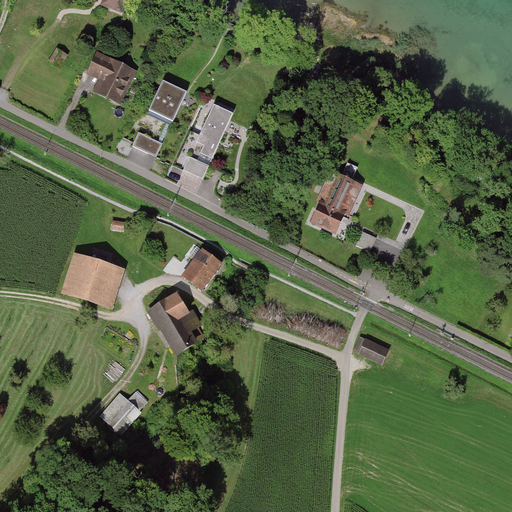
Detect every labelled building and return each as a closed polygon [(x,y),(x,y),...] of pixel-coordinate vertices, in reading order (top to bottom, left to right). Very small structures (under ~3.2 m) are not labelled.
[(50,60),(62,68),(71,54),(59,47),(50,60)] [(101,55),(91,74),(103,80),(97,93),(123,106),(139,74),(101,55)] [(186,92),(163,81),(151,108),(173,119),(186,92)] [(234,113),(214,104),(197,141),(206,145),(202,152),(214,157),(234,113)] [(162,145),(139,134),(135,144),(157,155),(162,145)] [(318,202),(309,222),(335,234),(345,214),(349,215),(363,185),(331,170),(317,201),(318,202)] [(377,238),(363,232),(357,246),(371,252),(377,238)] [(201,247),(182,274),(206,290),(224,264),(201,247)] [(128,266),(73,251),(62,291),(114,308),(128,266)] [(179,290),(144,310),(172,358),(189,348),(181,334),(199,324),(179,290)] [(382,365),(390,350),(361,336),(354,351),(382,365)]
